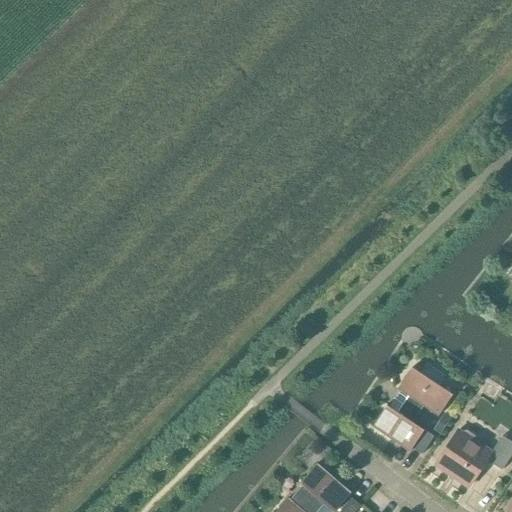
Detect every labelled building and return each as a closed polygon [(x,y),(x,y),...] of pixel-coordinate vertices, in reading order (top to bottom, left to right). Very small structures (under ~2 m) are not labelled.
[(387,407),(373,427),(410,452),(412,448),(422,454),(434,436),(424,430),(413,422),(424,406),(438,415),(452,395),(440,386),(419,372),(412,368),(398,389),(401,390),(389,408),(387,407)] [(444,413),(433,429),(440,433),(450,417),(444,413)] [(461,432),(458,430),(435,466),(468,488),(487,460),(502,471),(511,455),(511,442),(502,436),(491,452),(476,442),(475,437),(466,431),(461,432)] [(335,511),(351,493),(317,464),(301,483),(303,485),(289,501),(287,500),(276,511),(330,511),(333,510),(335,511)] [(351,498),(339,511),(354,511),(360,506),(351,498)]
